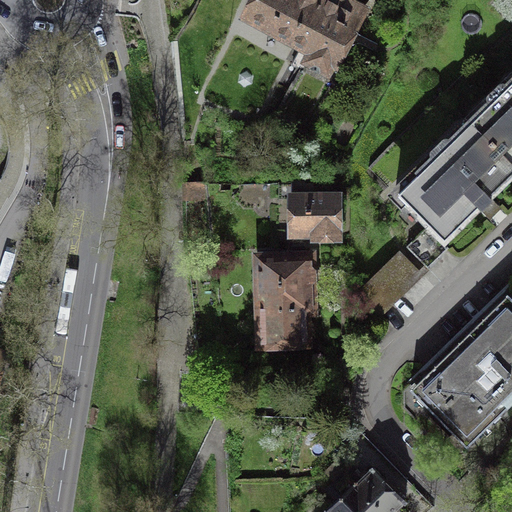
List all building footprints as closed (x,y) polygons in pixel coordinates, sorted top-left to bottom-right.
[(255,0),(246,17),(308,52),(312,54),(315,48),(335,58),(332,64),(334,65),(362,11),(342,0),(255,0)] [(511,79),(469,121),(511,165),(511,79)] [(491,200),(511,178),(511,165),(469,121),(395,194),(426,227),(406,246),(428,268),(448,248),(445,244),(481,209),(482,210),(487,205),(492,201),(491,200)] [(214,148),(203,146),(203,139),(193,136),(185,133),(185,138),(186,138),(187,182),(205,182),(206,182),(206,178),(208,178),(208,168),(206,168),(206,162),(214,162),(214,148)] [(337,197),(292,197),(292,233),(315,233),(315,238),(338,238),(338,217),(337,197)] [(401,294),(422,274),(401,252),(359,293),(380,314),(401,294)] [(310,256),(258,257),(261,331),(262,331),(262,347),(264,347),(264,345),(304,343),(304,345),(306,345),(305,310),(312,310),(312,297),(311,283),(315,280),(314,270),(311,266),(310,256)] [(413,392),(416,395),(511,301),(511,287),(409,388),(413,392)] [(511,301),(416,395),(447,427),(467,447),(511,403),(511,301)] [(331,485),(356,511),(403,511),(403,508),(400,505),(405,500),(373,468),(362,479),(349,467),(331,485)] [(356,511),(331,485),(330,486),(331,487),(327,491),(337,501),(326,511),(327,511),(356,511)]
